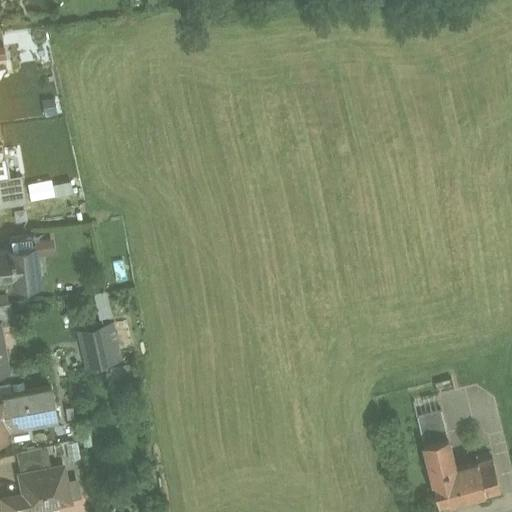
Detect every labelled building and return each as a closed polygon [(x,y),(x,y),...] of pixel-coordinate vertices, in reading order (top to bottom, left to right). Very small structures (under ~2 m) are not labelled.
[(46,35),(16,40),(18,49),(6,51),(7,55),(8,63),(36,58),(34,46),(48,44),(46,35)] [(71,146),(59,148),(62,162),(74,160),(71,146)] [(22,171),(0,174),(0,195),(1,203),(27,198),(22,171)] [(0,272),(37,268),(32,231),(8,234),(10,247),(0,248),(0,272)] [(100,312),(111,311),(108,285),(97,287),(100,312)] [(130,314),(106,319),(113,351),(137,346),(130,314)] [(0,368),(9,367),(0,317),(0,368)] [(106,319),(80,325),(88,362),(114,357),(113,351),(106,319)] [(130,359),(105,364),(108,379),(133,373),(130,359)] [(439,391),(457,387),(453,373),(435,378),(439,391)] [(51,385),(0,394),(0,435),(11,433),(12,437),(33,433),(30,418),(57,413),(51,385)] [(443,416),(419,423),(427,456),(451,451),(443,416)] [(40,445),(16,449),(21,472),(45,467),(40,445)] [(478,458),(455,464),(452,451),(451,451),(427,456),(439,505),(500,488),(491,450),(476,453),(478,458)] [(45,467),(21,472),(25,491),(3,496),(6,511),(30,511),(29,505),(69,497),(62,464),(45,467)]
